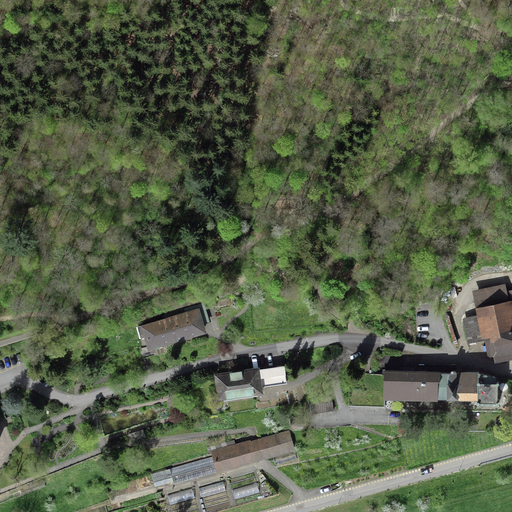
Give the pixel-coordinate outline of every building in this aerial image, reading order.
[(279,254),(269,259),(275,271),(285,267),(279,254)] [(483,319),(473,321),(477,340),(491,337),(496,360),(511,356),(511,296),(480,303),(483,319)] [(200,309),(144,327),(152,352),(208,334),(200,309)] [(262,369),(217,376),(221,402),(266,395),(265,387),(289,383),(287,367),(263,371),(262,369)] [(446,399),(447,372),(383,370),(383,373),(364,373),(363,387),(348,387),(347,404),(384,405),(385,397),(446,399)] [(447,372),(446,399),(479,400),(478,403),(497,403),(497,384),(492,384),(492,374),(447,372)] [(332,398),(311,401),(312,413),(333,411),(332,398)] [(252,448),(151,476),(154,489),(295,450),(290,432),(251,443),(252,448)]
